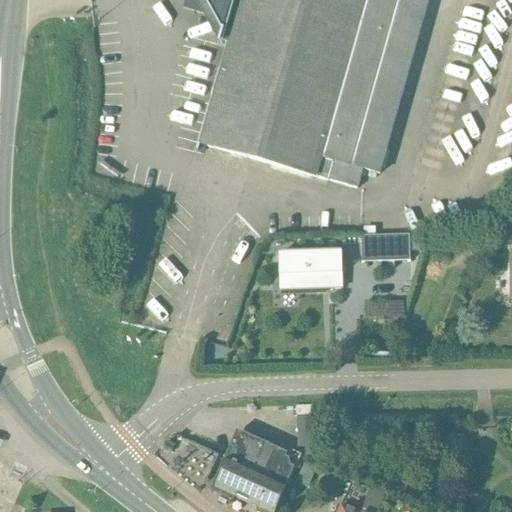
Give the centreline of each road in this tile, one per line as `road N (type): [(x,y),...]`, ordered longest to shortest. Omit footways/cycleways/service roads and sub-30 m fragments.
road 1 (unclassified): [(102,471),(172,408),(208,391),(511,382)]
road 2 (unclassified): [(0,235),(0,71)]
road 3 (tertiary): [(102,471),(31,404),(0,347)]
